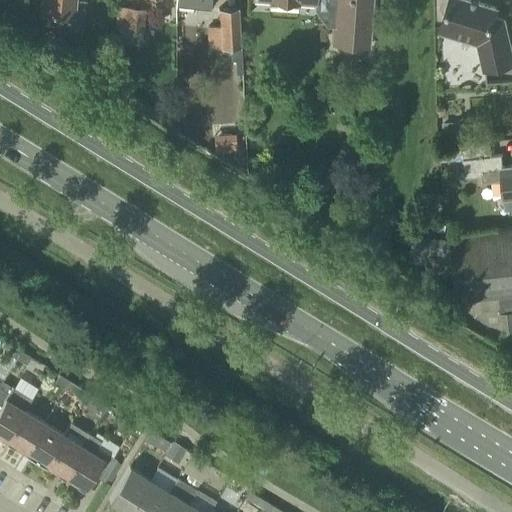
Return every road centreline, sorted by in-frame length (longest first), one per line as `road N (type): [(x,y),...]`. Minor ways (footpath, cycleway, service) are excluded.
road 1 (primary): [(0,142),(511,461)]
road 2 (primary): [(511,403),(0,89)]
